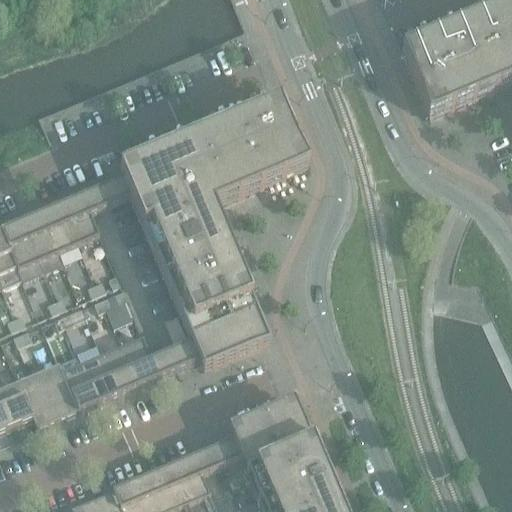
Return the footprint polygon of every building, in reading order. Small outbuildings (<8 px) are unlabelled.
[(511,12),(401,60),(429,125),(498,96),(511,90),(511,12)] [(211,216),(261,195),(306,176),(279,112),(119,179),(122,187),(130,206),(191,350),(199,369),(203,380),(268,352),(211,216)] [(91,222),(130,206),(122,187),(81,204),(98,243),(100,243),(91,222)] [(98,243),(81,204),(61,212),(78,252),(98,243)] [(78,252),(61,212),(42,221),(58,260),(78,252)] [(58,260),(42,221),(22,229),(38,269),(58,260)] [(38,269),(22,229),(1,238),(16,275),(17,278),(38,269)] [(0,281),(16,275),(1,238),(0,238),(0,281)] [(120,292),(116,282),(108,285),(113,295),(120,292)] [(106,298),(102,288),(95,291),(99,301),(106,298)] [(99,301),(95,291),(87,294),(92,304),(99,301)] [(126,308),(122,298),(115,301),(119,311),(126,308)] [(112,314),(108,304),(101,307),(106,316),(112,314)] [(66,315),(62,305),(55,308),(59,318),(66,315)] [(106,316),(101,307),(94,310),(98,320),(106,316)] [(59,318),(55,308),(48,311),(52,321),(59,318)] [(183,336),(176,319),(161,325),(168,343),(183,336)] [(73,331),(68,321),(62,324),(66,333),(73,331)] [(25,332),(21,322),(14,325),(18,335),(25,332)] [(66,333),(62,324),(54,327),(58,337),(66,333)] [(18,335),(14,325),(7,328),(11,338),(18,335)] [(188,349),(183,336),(168,343),(174,355),(188,349)] [(32,348),(27,338),(20,341),(24,351),(32,348)] [(24,351),(20,341),(13,344),(17,354),(24,351)] [(160,385),(152,367),(144,346),(122,355),(138,394),(160,385)] [(199,369),(191,350),(152,367),(160,385),(199,369)] [(138,394),(122,355),(102,363),(119,403),(138,394)] [(119,403),(102,363),(82,372),(99,411),(119,403)] [(99,411),(82,372),(61,380),(58,372),(57,373),(77,419),(77,420),(99,411)] [(77,419),(57,373),(37,381),(57,428),(77,419)] [(57,428),(37,381),(17,389),(37,436),(47,432),(48,433),(50,432),(50,431),(57,428)] [(37,436),(17,389),(0,396),(0,403),(13,435),(32,427),(36,436),(37,436)] [(0,440),(13,435),(0,403),(0,440)] [(293,410),(228,437),(233,448),(241,467),(260,511),(336,511),(334,506),(324,482),(293,410)] [(214,457),(194,465),(202,484),(222,476),(241,467),(233,448),(214,457)] [(202,484),(194,465),(172,474),(188,511),(190,511),(210,504),(202,484)] [(188,511),(172,474),(152,483),(164,511),(188,511)] [(164,511),(152,483),(132,491),(141,511),(164,511)] [(141,511),(132,491),(112,500),(112,501),(117,511),(141,511)] [(117,511),(112,501),(92,509),(92,511),(117,511)]
